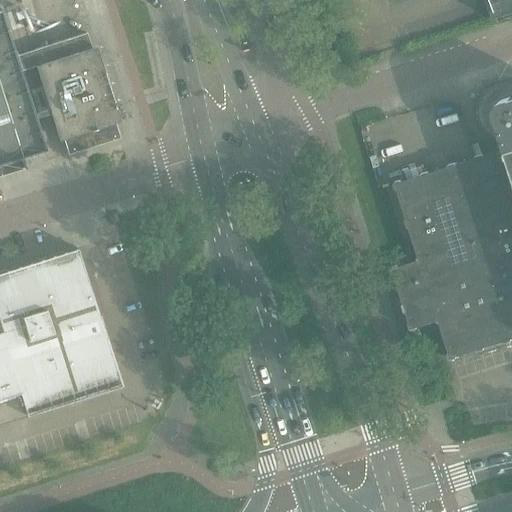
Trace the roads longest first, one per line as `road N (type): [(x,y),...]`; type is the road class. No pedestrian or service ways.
road 1 (secondary): [(397,498),(254,127)]
road 2 (unclassified): [(295,114),(511,45)]
road 3 (secondary): [(247,312),(312,511)]
road 4 (motorway): [(247,312),(239,361),(268,453),(256,511)]
road 5 (unclassified): [(162,171),(0,220)]
road 6 (secondary): [(203,155),(247,312)]
road 7 (secondary): [(167,0),(203,155)]
road 8 (secondary): [(254,127),(212,0)]
road 9 (unclassified): [(295,114),(256,0)]
road 10 (tertiary): [(511,464),(397,498)]
